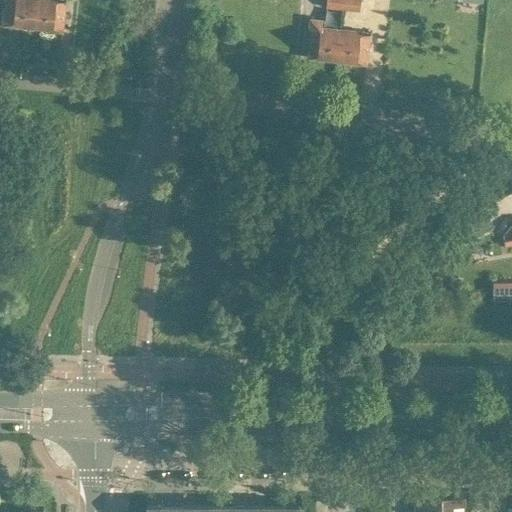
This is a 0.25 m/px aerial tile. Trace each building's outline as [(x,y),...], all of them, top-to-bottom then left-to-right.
[(5,0),(3,24),(33,27),(36,0),(5,0)] [(36,0),(33,27),(62,30),(65,0),(36,0)] [(326,0),(326,7),(359,11),(360,0),(326,0)] [(307,56),(337,60),(341,28),(322,26),(323,19),(310,17),(309,26),(311,26),(307,56)] [(341,28),(337,60),(367,63),(371,31),(341,28)] [(469,492),(469,502),(481,502),(481,492),(469,492)] [(416,497),(415,511),(462,511),(463,506),(464,506),(464,497),(416,497)] [(172,511),(172,500),(163,500),(163,503),(147,503),(146,511),(172,511)] [(182,500),(172,500),(172,511),(197,511),(198,503),(182,503),(182,500)] [(213,503),(198,503),(197,511),(222,511),(223,500),(213,500),(213,503)] [(232,500),(223,500),(222,511),(247,511),(248,503),(232,503),(232,500)] [(273,511),(273,500),(263,500),(263,503),(248,503),(247,511),(273,511)] [(282,500),(273,500),(273,511),(298,511),(299,503),(282,503),(282,500)]
